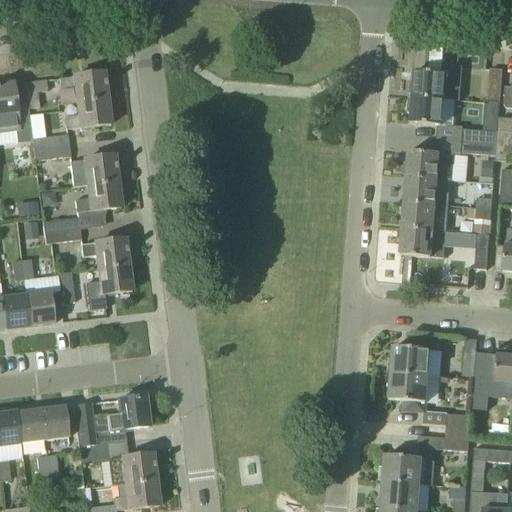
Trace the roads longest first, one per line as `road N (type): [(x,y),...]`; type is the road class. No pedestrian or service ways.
road 1 (residential): [(173,366),(133,0)]
road 2 (residential): [(355,317),(372,0)]
road 3 (residential): [(341,511),(355,317)]
road 4 (residential): [(0,389),(173,366)]
road 5 (residential): [(511,328),(355,317)]
road 6 (residential): [(193,511),(173,366)]
